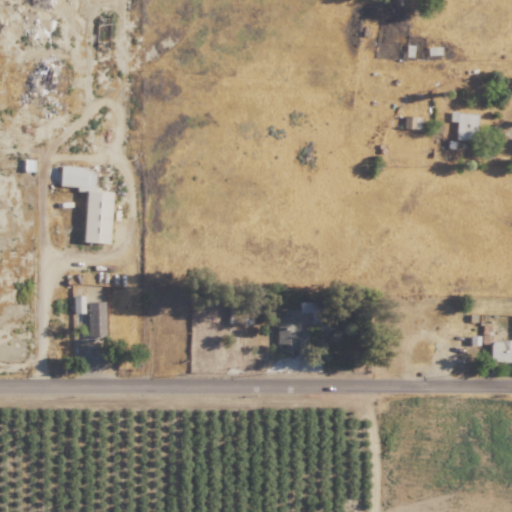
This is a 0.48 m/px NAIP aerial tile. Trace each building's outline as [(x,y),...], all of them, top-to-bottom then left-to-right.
[(455,121),(455,139),(476,139),(477,112),(449,111),(449,121),(455,121)] [(420,116),(402,115),(401,128),(420,129),(420,116)] [(82,191),(80,242),(107,244),(109,192),(93,191),(94,168),(58,166),(57,185),(75,186),(74,191),(82,191)] [(102,301),(84,302),(85,337),(103,336),(102,301)] [(511,362),(511,340),(488,340),(488,361),(511,362)]
